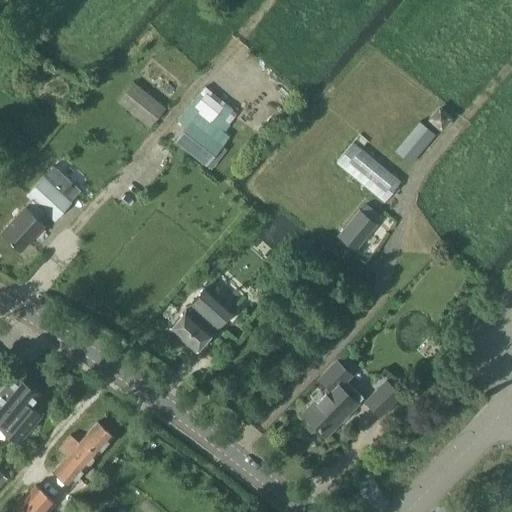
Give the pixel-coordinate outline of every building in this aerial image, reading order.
[(127,90),(111,110),(143,135),(159,115),(127,90)] [(174,127),(184,135),(178,142),(208,164),(223,144),(211,135),(226,115),(199,96),(174,127)] [(421,122),(396,151),(412,164),(436,135),(421,122)] [(355,141),(337,162),(384,203),(402,181),(355,141)] [(28,195),(33,199),(46,212),(55,220),(72,201),(82,190),(55,165),(28,195)] [(46,212),(33,199),(26,207),(25,207),(2,232),(22,250),(45,224),(40,219),(46,212)] [(381,217),(366,204),(339,235),(355,248),(381,217)] [(233,312),(208,289),(193,305),(195,307),(189,313),(187,312),(171,329),(196,352),(213,334),(208,330),(214,324),(218,328),(233,312)] [(328,434),(358,400),(364,394),(341,373),(346,367),(336,358),(320,376),(329,385),(304,412),(328,434)] [(42,396),(13,372),(0,387),(0,428),(18,444),(42,415),(33,408),(42,396)] [(386,377),(367,398),(381,412),(401,390),(386,377)] [(71,486),(112,437),(97,423),(80,442),(71,434),(58,449),(67,457),(54,472),(71,486)] [(48,511),(55,504),(36,487),(14,511),(48,511)]
